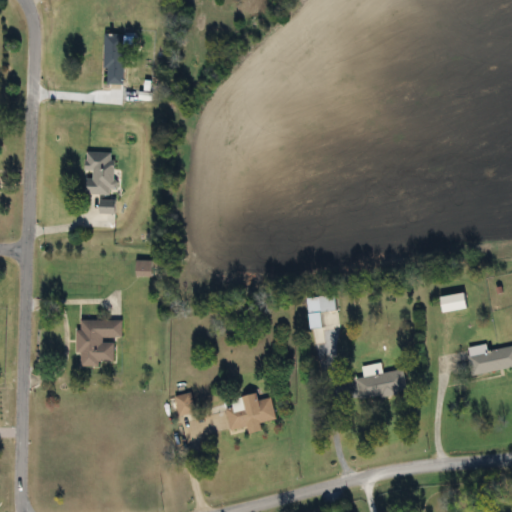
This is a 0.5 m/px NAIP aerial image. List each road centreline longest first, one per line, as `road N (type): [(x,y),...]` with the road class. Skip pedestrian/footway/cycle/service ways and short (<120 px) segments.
road 1 (residential): [(26,251),(34,31),(26,0),(26,251)]
road 2 (residential): [(511,459),(370,473),(229,511)]
